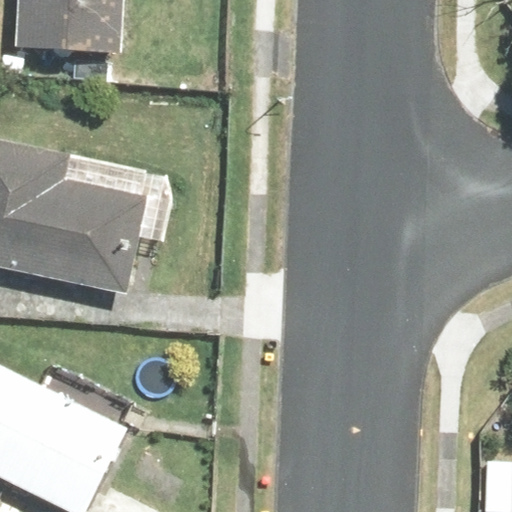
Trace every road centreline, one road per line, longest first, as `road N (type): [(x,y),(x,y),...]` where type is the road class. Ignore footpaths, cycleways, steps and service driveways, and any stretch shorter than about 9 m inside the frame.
road 1 (residential): [(359,0),(343,286)]
road 2 (residential): [(343,286),(336,511)]
road 3 (residential): [(343,286),(511,223)]
